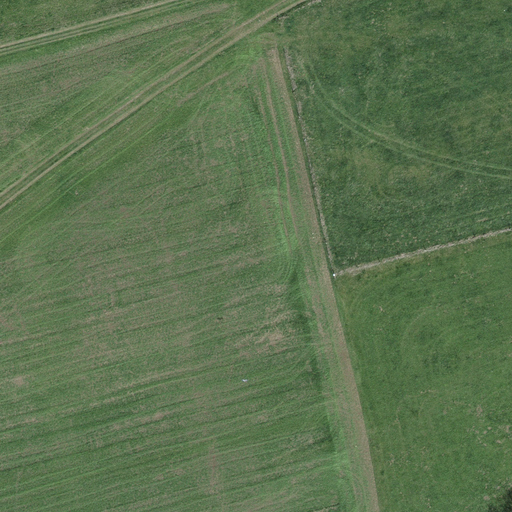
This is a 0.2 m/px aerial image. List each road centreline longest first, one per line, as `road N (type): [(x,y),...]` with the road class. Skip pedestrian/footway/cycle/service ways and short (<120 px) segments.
road 1 (track): [(0,202),(297,0)]
road 2 (track): [(0,57),(209,0)]
